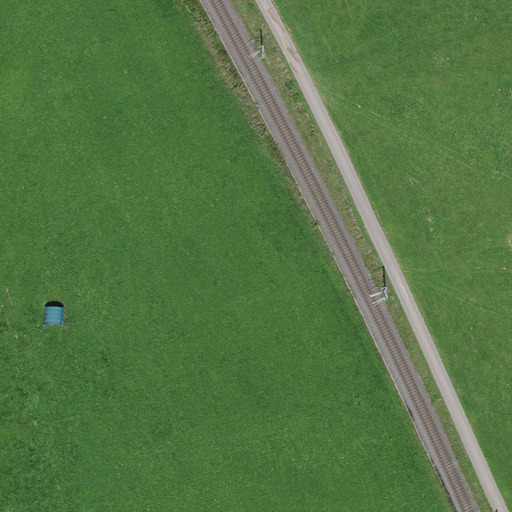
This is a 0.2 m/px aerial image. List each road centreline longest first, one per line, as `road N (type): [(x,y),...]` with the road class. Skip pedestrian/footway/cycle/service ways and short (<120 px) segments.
road 1 (unclassified): [(505,511),(262,0)]
road 2 (track): [(78,511),(65,439),(41,0)]
